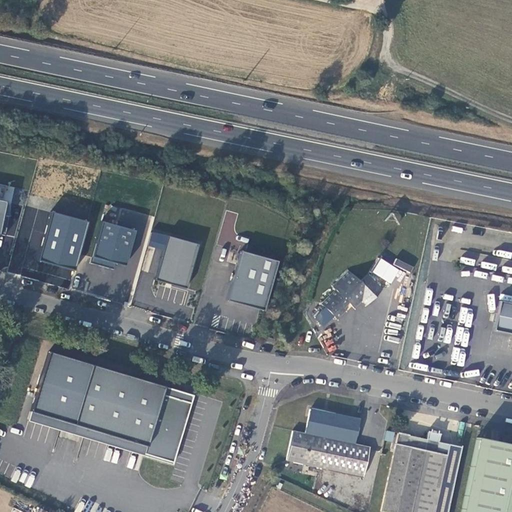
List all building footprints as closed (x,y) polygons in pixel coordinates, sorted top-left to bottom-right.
[(70,288),(87,220),(51,212),(35,280),(70,288)] [(126,271),(137,230),(102,221),(92,261),(126,271)] [(163,251),(167,237),(152,233),(149,247),(163,251)] [(187,289),(198,245),(167,237),(163,251),(155,281),(187,289)] [(222,299),(259,310),(273,260),(236,250),(222,299)] [(391,284),(399,269),(380,258),(371,273),(391,284)] [(396,259),(393,265),(410,273),(413,267),(396,259)] [(370,302),(384,288),(368,273),(361,280),(350,271),(335,286),(337,288),(322,303),(336,318),(344,309),(342,307),(348,301),(355,308),(365,298),(370,302)] [(511,302),(500,299),(494,329),(511,332),(511,302)] [(192,396),(162,386),(48,353),(30,411),(72,423),(72,424),(145,446),(143,453),(172,462),(192,396)] [(358,421),(310,410),(304,433),(292,431),(286,459),(361,477),(367,448),(353,445),(358,421)] [(72,424),(72,423),(30,411),(27,421),(143,453),(145,446),(72,424)] [(446,511),(460,448),(437,443),(439,434),(436,434),(437,431),(430,430),(429,432),(427,432),(425,441),(396,435),(380,511),(446,511)] [(392,435),(385,434),(383,443),(390,444),(392,435)] [(511,511),(511,446),(476,439),(461,511),(511,511)]
